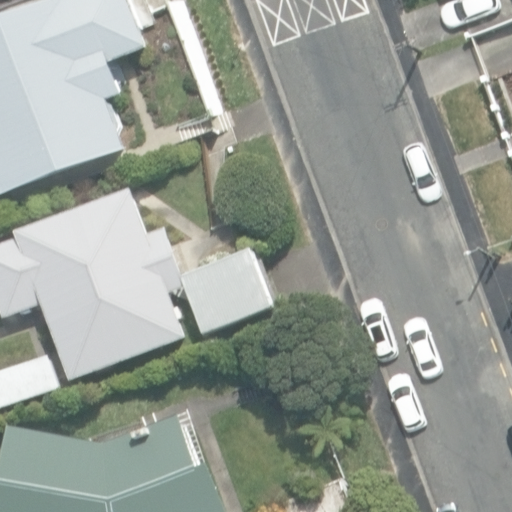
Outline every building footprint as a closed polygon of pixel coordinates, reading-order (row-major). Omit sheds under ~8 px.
[(0,198),(133,147),(115,102),(130,96),(119,65),(159,50),(139,0),(65,0),(0,25),(0,198)] [(49,305),(76,383),(196,341),(178,291),(193,286),(210,335),(283,309),(263,249),(191,274),(176,228),(156,235),(141,191),(23,231),(25,238),(0,246),(0,293),(9,319),(49,305)] [(0,376),(0,412),(63,390),(52,358),(0,376)] [(236,511),(221,467),(209,471),(190,417),(114,443),(20,426),(13,468),(0,465),(0,511),(236,511)] [(277,509),(278,511),(357,511),(348,485),(277,509)]
